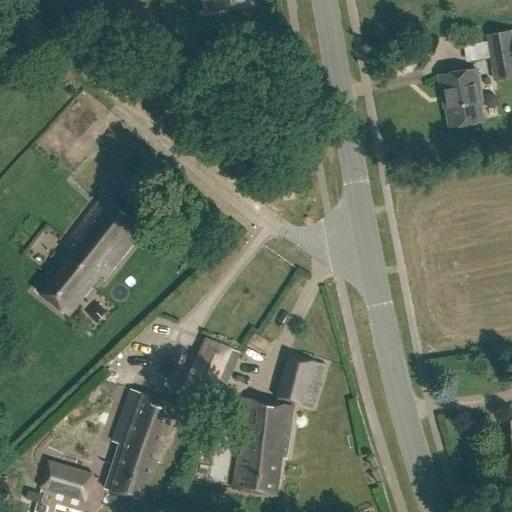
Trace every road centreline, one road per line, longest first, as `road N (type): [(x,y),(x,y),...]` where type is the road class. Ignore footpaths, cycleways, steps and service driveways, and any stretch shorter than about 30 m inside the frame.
road 1 (unclassified): [(371,272),(336,270),(4,0)]
road 2 (tertiary): [(371,272),(325,0)]
road 3 (tertiary): [(436,511),(371,272)]
